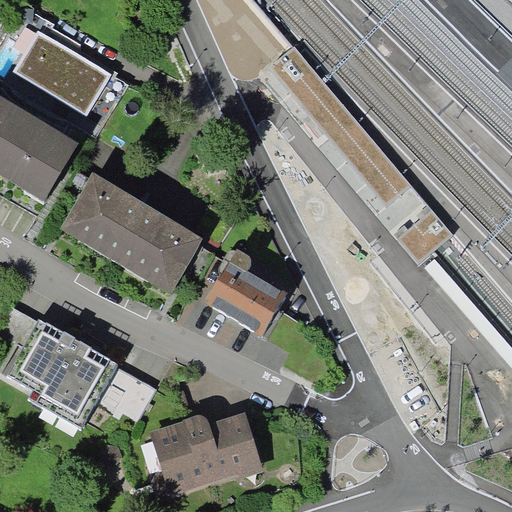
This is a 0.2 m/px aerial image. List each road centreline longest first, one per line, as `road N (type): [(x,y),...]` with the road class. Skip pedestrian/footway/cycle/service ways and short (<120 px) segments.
road 1 (residential): [(346,338),(182,0)]
road 2 (residential): [(304,404),(0,247)]
